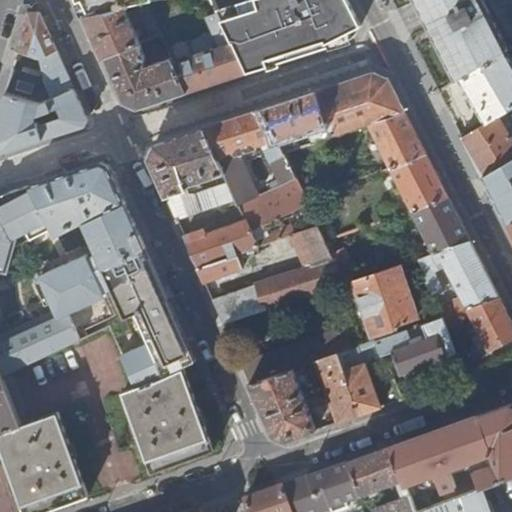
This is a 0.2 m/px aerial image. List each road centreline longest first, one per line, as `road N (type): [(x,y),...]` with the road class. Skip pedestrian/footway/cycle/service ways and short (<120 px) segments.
road 1 (residential): [(258,449),(115,133)]
road 2 (residential): [(115,133),(388,43)]
road 3 (residential): [(511,377),(281,458),(258,449)]
road 4 (residential): [(388,43),(511,279)]
road 5 (residential): [(115,133),(51,0)]
road 6 (residential): [(137,511),(241,474),(258,449)]
road 7 (residential): [(0,170),(115,133)]
